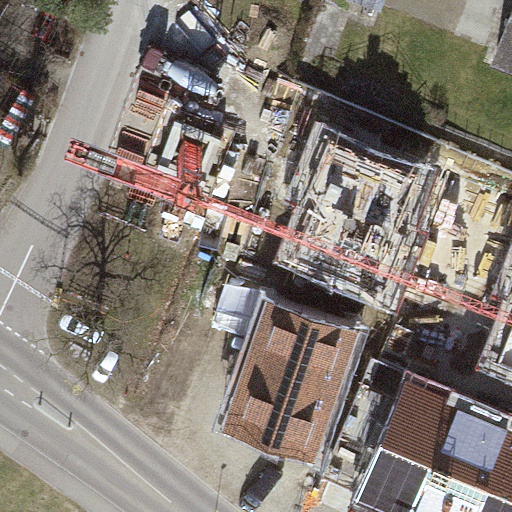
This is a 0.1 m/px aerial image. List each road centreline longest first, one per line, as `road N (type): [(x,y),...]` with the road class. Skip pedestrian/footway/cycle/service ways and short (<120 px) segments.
road 1 (residential): [(0,319),(60,195),(131,0)]
road 2 (secondary): [(0,375),(184,511)]
